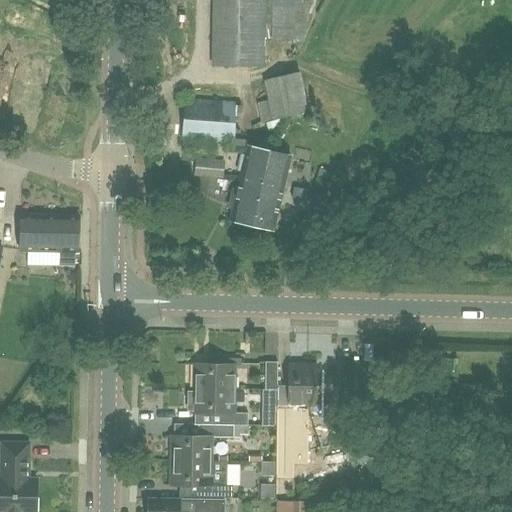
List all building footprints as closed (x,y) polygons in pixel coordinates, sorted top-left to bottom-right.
[(263,67),(263,0),(214,0),(213,66),(263,67)] [(306,36),(305,0),(271,0),(271,40),(304,40),(304,36),(306,36)] [(274,120),(308,112),(299,72),(263,81),(268,101),(257,104),(261,124),(274,121),(274,120)] [(233,144),(236,103),(185,99),(182,140),(233,144)] [(250,226),(267,152),(245,146),(235,190),(230,189),(227,202),(232,203),(228,221),(250,226)] [(272,231),(289,157),(267,152),(250,226),(272,231)] [(413,182),(427,198),(435,208),(450,194),(442,184),(428,169),(413,182)] [(328,206),(333,182),(320,179),(316,178),(313,193),(311,202),(328,206)] [(308,202),(311,191),(297,188),(294,199),(308,202)] [(77,252),(78,216),(21,214),(20,250),(77,252)] [(335,258),(336,250),(329,249),(328,257),(335,258)] [(240,368),(240,361),(214,360),(214,366),(194,366),(194,390),(234,391),(234,368),(240,368)] [(277,365),(277,363),(265,362),(265,364),(264,392),(267,392),(267,393),(276,393),(277,386),(277,365)] [(276,409),(276,415),(276,428),(276,429),(300,430),(300,407),(314,408),(315,368),(288,367),(288,386),(277,386),(276,393),(276,409)] [(247,427),(247,416),(234,415),(234,391),(194,390),(193,396),(189,396),(188,410),(193,410),(193,414),(220,415),(219,426),(233,427),(247,427)] [(276,428),(276,415),(261,415),(261,427),(276,428)] [(227,462),(210,462),(210,437),(239,438),(239,435),(247,435),(247,427),(233,427),(219,426),(192,426),(191,437),(172,437),(171,462),(227,464),(227,462)] [(27,470),(28,444),(1,443),(0,479),(0,511),(35,511),(36,480),(25,480),(26,470),(27,470)] [(231,499),(231,487),(226,487),(227,464),(171,462),(170,486),(190,487),(190,498),(231,499)] [(222,511),(223,502),(147,500),(147,511),(222,511)] [(290,503),(289,511),(308,511),(308,503),(290,503)]
